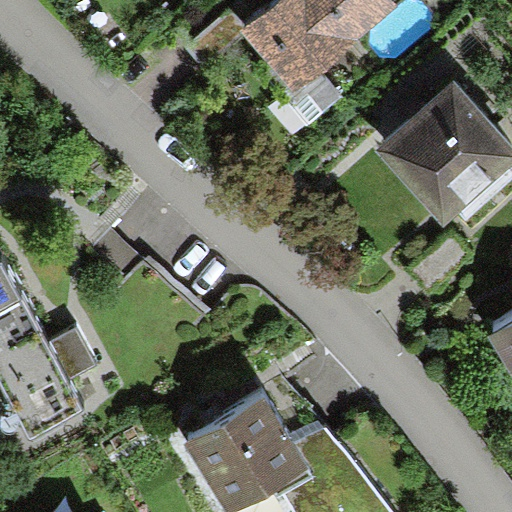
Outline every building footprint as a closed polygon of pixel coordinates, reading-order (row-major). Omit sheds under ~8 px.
[(396,1),(394,0),(258,0),(245,11),(299,79),(396,1)] [(308,123),(350,89),(328,62),(286,96),(308,123)] [(511,169),(511,165),(441,89),(374,152),(447,230),(511,169)] [(6,251),(0,253),(0,370),(26,423),(78,402),(6,251)] [(511,300),(492,311),(511,348),(511,300)] [(281,455),(252,406),(181,449),(219,511),(242,511),(271,495),(297,479),(281,455)] [(297,479),(271,495),(281,511),(371,511),(320,431),(281,455),(297,479)]
